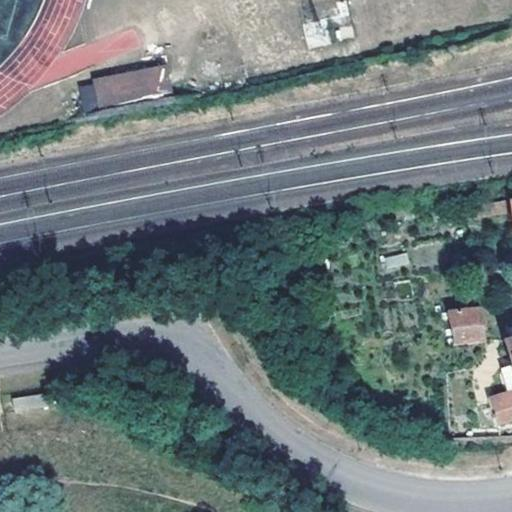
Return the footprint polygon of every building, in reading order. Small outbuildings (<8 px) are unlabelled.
[(126,105),(177,94),(173,68),(121,79),(126,105)] [(99,84),(106,108),(126,105),(121,79),(99,84)] [(80,84),(82,110),(95,108),(92,83),(80,84)] [(511,201),(460,208),(461,219),(511,213),(511,201)] [(480,310),(446,313),(454,345),(485,341),(480,310)] [(511,422),(511,341),(506,343),(511,366),(511,395),(490,402),(496,427),(511,422)] [(19,409),(58,403),(56,391),(17,397),(19,409)]
